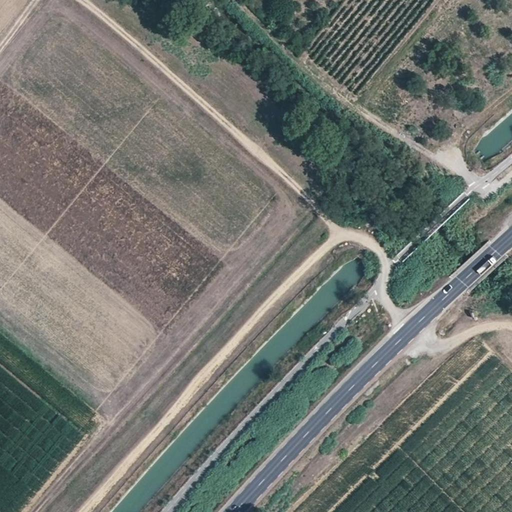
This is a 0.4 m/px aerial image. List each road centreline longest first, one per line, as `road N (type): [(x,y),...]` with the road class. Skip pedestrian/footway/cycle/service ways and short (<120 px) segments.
road 1 (track): [(406,331),(385,296),(385,253),(377,241),(334,236),(87,511)]
road 2 (secondary): [(233,511),(406,331),(511,234)]
road 3 (track): [(351,232),(82,0)]
road 4 (track): [(511,176),(496,188),(458,158),(457,137),(511,92)]
